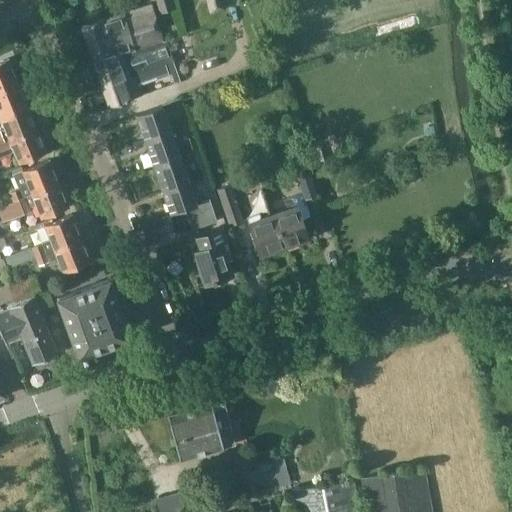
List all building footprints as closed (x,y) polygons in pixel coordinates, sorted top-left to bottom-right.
[(155,0),(159,12),(173,8),(171,0),(155,0)] [(223,0),(206,0),(209,12),(225,9),(223,0)] [(124,11),(80,25),(94,65),(110,59),(162,41),(160,36),(162,35),(151,3),(124,11)] [(110,59),(94,65),(100,81),(101,85),(150,69),(168,62),(162,41),(110,59)] [(0,87),(17,81),(13,71),(15,68),(12,63),(10,62),(8,58),(0,60),(0,87)] [(150,69),(101,85),(109,106),(142,94),(139,85),(149,81),(177,71),(174,61),(168,62),(150,69)] [(17,81),(0,87),(0,115),(27,105),(26,102),(27,99),(25,93),(22,93),(17,81)] [(27,105),(0,115),(0,119),(8,139),(36,127),(32,117),(33,114),(32,109),(28,108),(27,105)] [(144,138),(171,130),(163,105),(136,115),(144,138)] [(41,139),(36,127),(8,139),(4,141),(0,142),(0,155),(12,151),(18,163),(46,151),(44,147),(46,145),(43,140),(41,139)] [(180,154),(171,130),(144,138),(153,164),(180,154)] [(188,178),(180,154),(153,164),(161,188),(188,178)] [(8,192),(12,201),(58,182),(54,172),(56,169),(53,163),(50,162),(49,158),(11,173),(17,188),(8,192)] [(295,175),(301,193),(304,199),(317,195),(309,170),(295,175)] [(188,178),(161,189),(170,213),(197,204),(188,178)] [(12,201),(0,205),(0,218),(1,222),(30,210),(28,207),(34,204),(40,218),(68,206),(66,202),(68,200),(65,195),(63,194),(58,182),(12,201)] [(243,221),(230,184),(216,189),(229,226),(243,221)] [(286,206),(272,211),(283,245),(307,236),(301,219),(310,215),(304,199),(301,193),(284,199),(286,206)] [(207,198),(200,201),(203,211),(210,209),(207,198)] [(210,209),(203,211),(207,224),(214,221),(210,209)] [(203,211),(195,214),(199,226),(207,224),(203,211)] [(283,245),(272,211),(248,220),(259,253),(283,245)] [(0,259),(4,269),(35,256),(81,238),(76,226),(77,224),(75,218),(73,218),(71,214),(44,224),(49,238),(41,242),(31,246),(0,259)] [(195,214),(187,217),(192,229),(199,226),(195,214)] [(222,226),(189,237),(204,283),(232,273),(221,241),(226,239),(222,226)] [(81,238),(35,256),(38,265),(57,258),(63,272),(90,261),(88,257),(90,255),(88,250),(85,249),(81,238)] [(41,291),(35,276),(9,286),(15,301),(41,291)] [(108,277),(56,297),(78,356),(130,337),(108,277)] [(53,303),(48,290),(34,296),(39,308),(53,303)] [(0,330),(5,343),(21,337),(31,362),(57,352),(39,308),(34,296),(33,294),(8,305),(8,307),(0,309),(0,330)] [(229,424),(223,401),(212,404),(211,402),(167,414),(179,459),(223,447),(218,427),(229,424)] [(359,511),(354,479),(291,490),(295,511),(431,511),(423,468),(360,479),(366,511),(359,511)]
